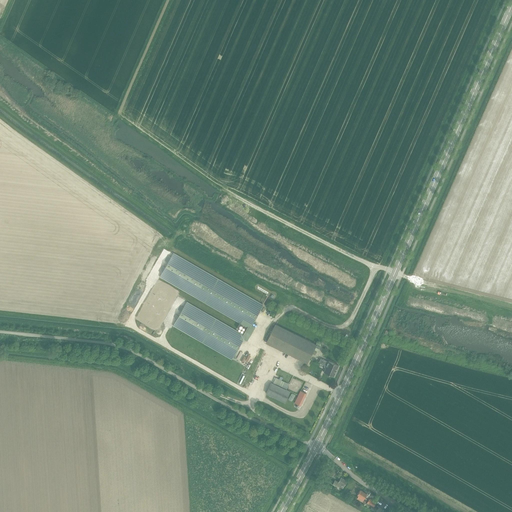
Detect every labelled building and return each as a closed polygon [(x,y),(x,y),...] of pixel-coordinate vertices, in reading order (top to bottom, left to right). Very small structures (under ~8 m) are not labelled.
[(243,335),(186,303),(173,325),(232,359),(244,339),(247,341),(255,327),(252,326),(263,306),(208,274),(173,254),(160,276),(248,327),(243,335)] [(307,363),(314,350),(318,352),(320,347),(276,325),(267,343),(307,363)] [(326,368),(324,372),(334,376),(339,365),(329,361),(328,362),(321,359),(319,363),(325,365),(324,367),(326,368)] [(290,387),(291,383),(278,378),(276,382),(290,387)] [(267,394),(285,403),(290,392),(272,383),(267,394)] [(295,403),(300,406),(306,394),(300,391),(295,403)] [(337,485),(343,489),(347,481),(341,478),(338,482),(335,480),(332,484),(336,487),(337,485)] [(357,498),(362,502),(363,500),(367,494),(360,490),(357,495),(358,496),(357,498)] [(369,500),(367,503),(367,504),(372,507),(370,509),(375,511),(376,509),(375,508),(374,507),(375,504),(369,500)]
